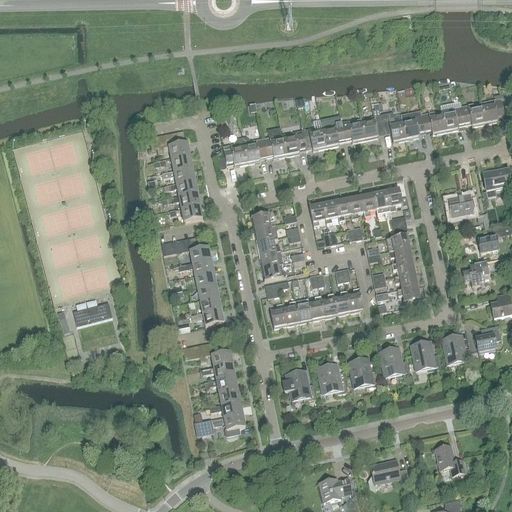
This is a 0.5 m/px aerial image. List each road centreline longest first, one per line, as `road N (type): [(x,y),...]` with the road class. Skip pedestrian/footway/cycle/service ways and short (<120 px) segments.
road 1 (residential): [(259,359),(449,320),(418,166)]
road 2 (tertiary): [(278,453),(511,399)]
road 3 (residential): [(224,206),(418,166)]
road 4 (residential): [(259,359),(224,206)]
road 5 (residential): [(133,511),(75,476),(3,462)]
